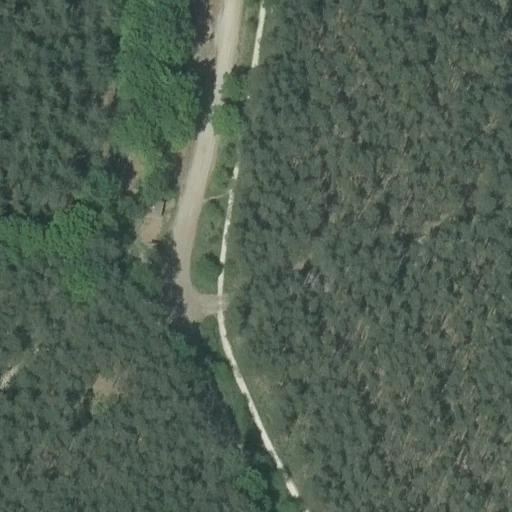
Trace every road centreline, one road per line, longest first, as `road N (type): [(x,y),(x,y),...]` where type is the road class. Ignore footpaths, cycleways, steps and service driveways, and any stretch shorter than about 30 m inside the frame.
road 1 (track): [(179,310),(511,226)]
road 2 (track): [(269,511),(184,341),(180,250)]
road 3 (track): [(180,250),(229,0)]
